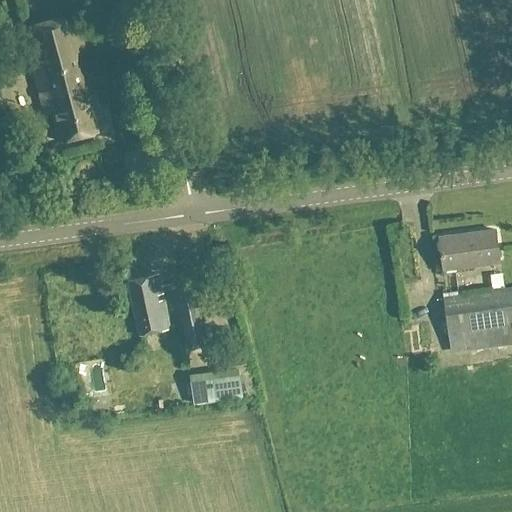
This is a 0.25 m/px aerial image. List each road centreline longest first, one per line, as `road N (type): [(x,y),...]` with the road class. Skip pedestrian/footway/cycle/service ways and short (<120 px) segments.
road 1 (tertiary): [(189,207),(511,168)]
road 2 (unclassified): [(189,207),(142,0)]
road 3 (tertiary): [(0,235),(189,207)]
